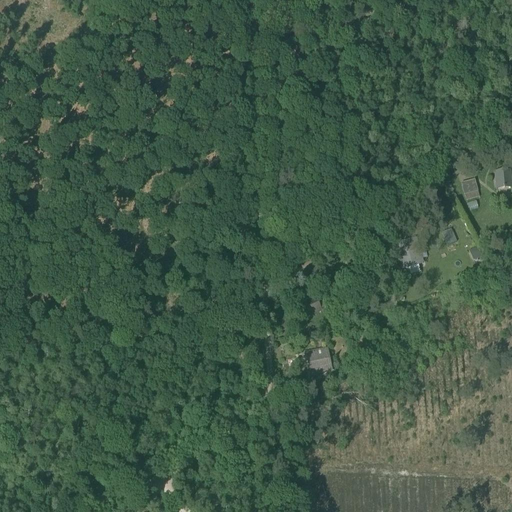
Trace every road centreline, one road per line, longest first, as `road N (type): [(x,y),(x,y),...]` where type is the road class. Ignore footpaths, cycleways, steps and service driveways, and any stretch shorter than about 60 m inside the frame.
road 1 (track): [(262,287),(339,247),(348,60),(357,28),(430,0)]
road 2 (track): [(250,0),(262,287)]
road 3 (track): [(262,287),(258,417),(227,450),(160,477)]
